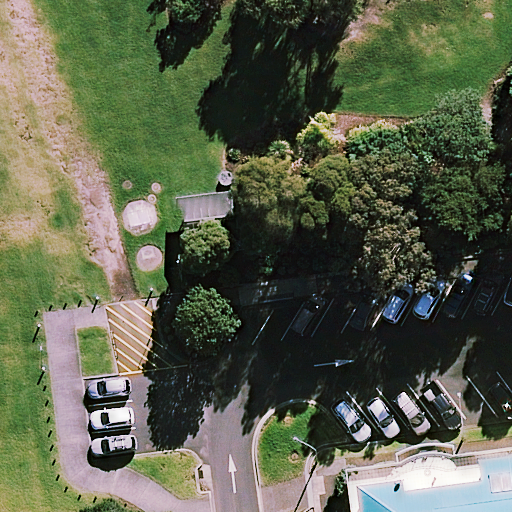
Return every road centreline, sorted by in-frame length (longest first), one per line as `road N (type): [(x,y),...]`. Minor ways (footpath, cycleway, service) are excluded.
road 1 (unclassified): [(238,511),(234,412),(255,388),(293,375),(511,344)]
road 2 (track): [(82,157),(127,300)]
